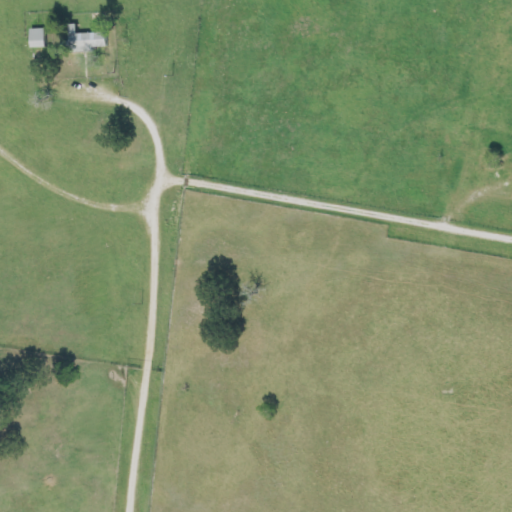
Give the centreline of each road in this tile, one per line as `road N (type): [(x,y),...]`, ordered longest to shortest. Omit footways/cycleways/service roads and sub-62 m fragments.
road 1 (residential): [(223,157),(134,159),(118,511)]
road 2 (residential): [(132,187),(54,168),(0,166)]
